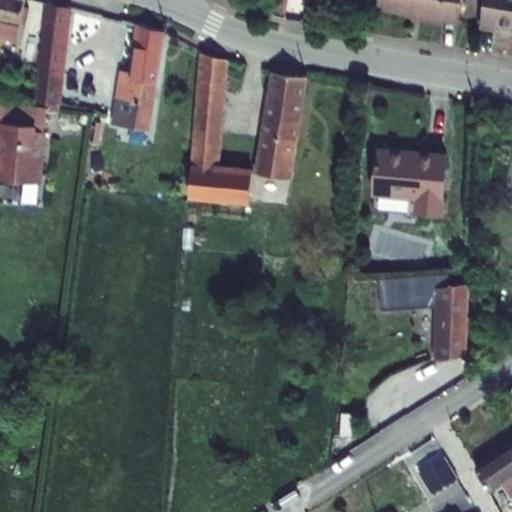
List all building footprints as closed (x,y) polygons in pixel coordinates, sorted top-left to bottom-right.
[(27,0),(0,0),(0,44),(18,49),(29,0),(27,0)] [(419,0),(469,8),(470,0),(419,0)] [(511,0),(493,0),(491,13),(511,16),(511,13),(511,0)] [(60,110),(73,8),(51,3),(36,105),(51,107),(50,114),(60,115),(60,110)] [(121,76),(112,130),(150,137),(167,36),(139,29),(133,79),(121,76)] [(205,56),(193,199),(254,208),(260,174),(225,169),(233,61),(213,57),(205,56)] [(271,137),(267,166),(294,171),(308,78),(276,71),(265,136),(271,137)] [(0,129),(1,130),(0,139),(0,169),(41,175),(48,123),(37,121),(38,116),(0,110),(0,129)] [(448,150),(378,143),(373,200),(414,204),(412,219),(441,221),(448,150)] [(466,356),(469,272),(382,279),(383,309),(439,305),(436,360),(466,356)] [(497,467),(507,481),(511,477),(511,424),(480,446),(475,449),(491,471),(497,467)] [(416,472),(431,492),(459,468),(446,447),(416,472)] [(485,475),(491,471),(475,449),(471,452),(485,475)]
